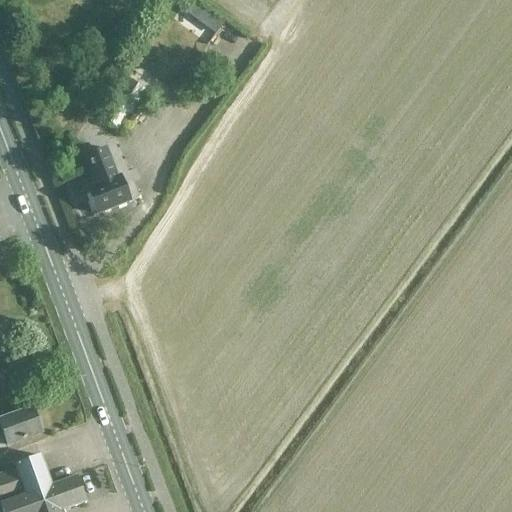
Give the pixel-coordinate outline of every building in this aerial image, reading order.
[(216,32),(224,20),(196,0),(193,0),(186,11),(216,32)] [(128,77),(100,117),(119,131),(147,91),(128,77)] [(106,147),(84,156),(96,185),(86,189),(96,214),(130,201),(130,200),(121,177),(120,174),(117,175),(106,147)] [(0,434),(1,434),(5,447),(41,434),(32,408),(0,419),(0,434)] [(14,468),(0,473),(0,511),(60,511),(85,503),(76,477),(51,486),(40,455),(13,465),(14,468)]
